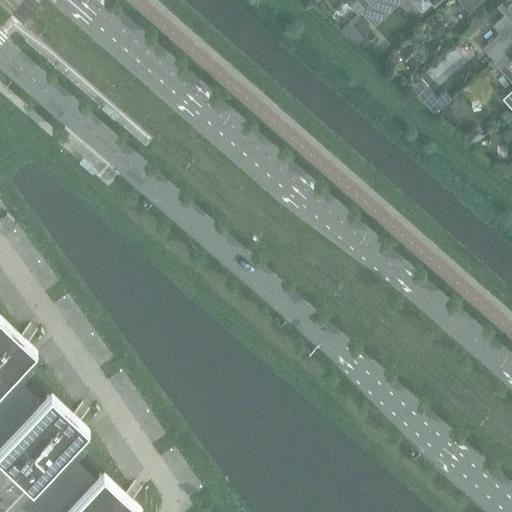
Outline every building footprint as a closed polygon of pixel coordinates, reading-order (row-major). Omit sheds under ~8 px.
[(353,0),(349,4),(357,13),(363,9),(372,0),(353,0)] [(372,0),(363,9),(374,21),(397,0),(372,0)] [(460,0),(469,10),(479,0),(503,0),(497,5),(498,6),(504,0),(460,0)] [(499,32),(482,47),(494,60),(511,43),(511,0),(504,0),(498,6),(504,13),(492,24),(499,32)] [(511,88),(502,97),(511,108),(511,88)] [(444,90),(427,106),(435,113),(451,98),(444,90)] [(474,127),(465,135),(473,143),(482,135),(474,127)] [(7,212),(0,219),(0,226),(4,231),(15,220),(7,212)] [(21,353),(36,337),(0,303),(0,397),(32,364),(21,353)] [(88,416),(51,381),(0,435),(0,511),(18,511),(84,443),(73,432),(88,416)] [(125,511),(140,495),(103,460),(54,511),(125,511)]
